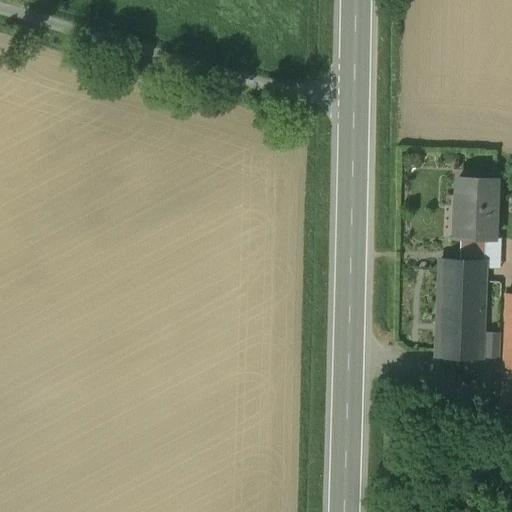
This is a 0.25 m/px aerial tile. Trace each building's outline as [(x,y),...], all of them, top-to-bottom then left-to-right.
[(494,179),(458,178),(458,188),(455,188),(454,207),(459,207),(458,236),(453,236),(453,237),(460,237),(484,238),(494,239),(494,238),(496,189),(494,189),(494,179)] [(483,262),(484,238),(460,237),(459,261),(483,262)] [(494,238),(494,239),(484,238),(483,262),(484,262),(484,263),(499,263),(500,238),(494,238)] [(484,262),(483,262),(459,261),(441,260),(437,355),(480,356),(484,263),(484,262)] [(511,293),(505,293),(501,411),(511,416),(511,293)]
